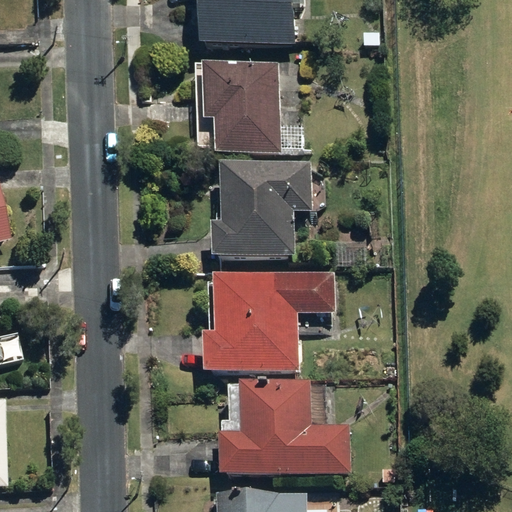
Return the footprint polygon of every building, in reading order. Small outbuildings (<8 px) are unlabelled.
[(290,0),(192,0),(194,58),(292,55),(290,0)] [(277,163),(277,156),(302,156),(302,134),(277,134),(276,74),(192,75),(192,163),(277,163)] [(290,266),(290,223),(306,223),(305,173),(214,174),(215,224),(215,235),(206,235),(206,279),(225,278),(224,267),(290,266)] [(295,386),(295,326),(330,326),(330,286),(207,288),(207,322),(208,347),(197,347),(197,364),(184,364),(184,380),(200,380),(200,387),(295,386)] [(222,393),(223,436),(213,437),(215,490),(352,486),(350,433),(327,433),(325,389),(222,393)]
